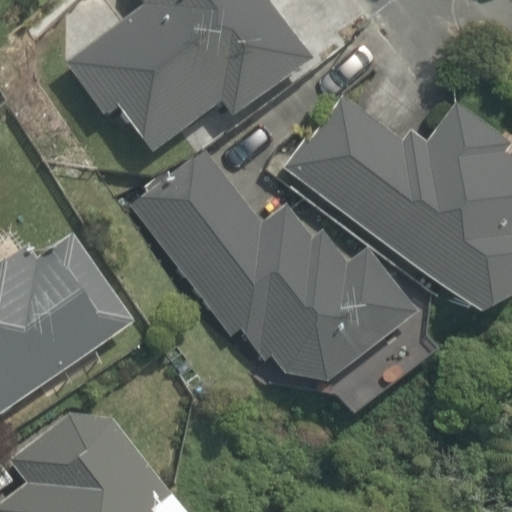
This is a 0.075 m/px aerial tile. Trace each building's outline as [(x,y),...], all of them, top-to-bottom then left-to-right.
[(212,123),(290,62),(241,0),(126,0),(130,5),(50,68),(125,164),(198,106),(212,123)] [(323,98),(269,165),(473,329),(511,280),(511,247),(503,240),(511,229),(511,160),(443,105),(399,159),(323,98)] [(190,155),(123,202),(224,345),(237,335),(289,410),(404,329),(353,256),(336,267),(309,230),(289,244),(265,210),(241,227),(190,155)] [(0,402),(114,328),(58,243),(25,265),(18,254),(0,264),(0,402)] [(0,468),(14,489),(0,498),(0,511),(170,511),(86,394),(0,455),(0,468)]
